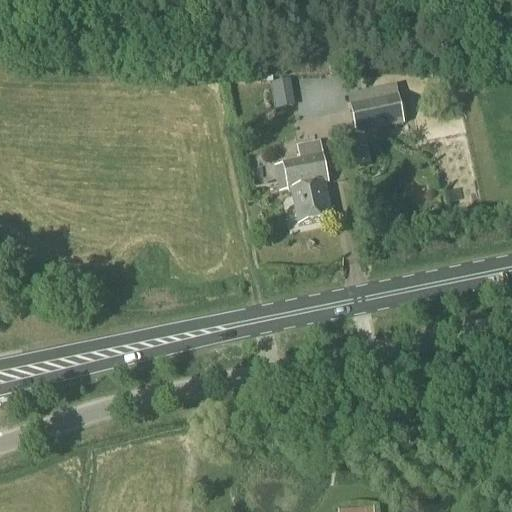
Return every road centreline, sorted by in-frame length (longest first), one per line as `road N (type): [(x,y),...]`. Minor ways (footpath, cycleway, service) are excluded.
road 1 (unclassified): [(0,449),(126,409),(511,325)]
road 2 (primary): [(0,379),(511,273)]
